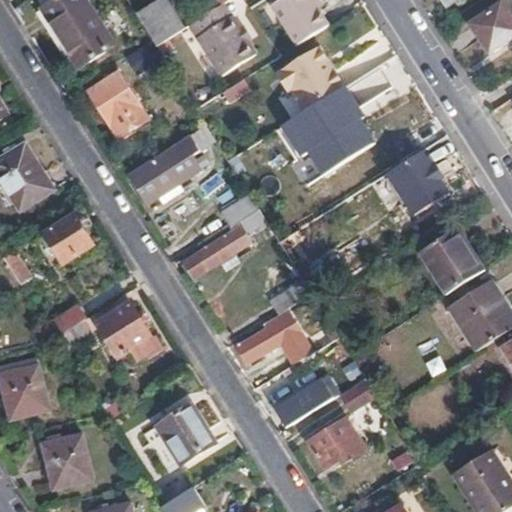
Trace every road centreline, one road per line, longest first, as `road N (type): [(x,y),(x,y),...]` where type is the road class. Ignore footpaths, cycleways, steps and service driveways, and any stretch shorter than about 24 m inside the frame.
road 1 (residential): [(0,26),(309,511)]
road 2 (residential): [(391,0),(511,193)]
